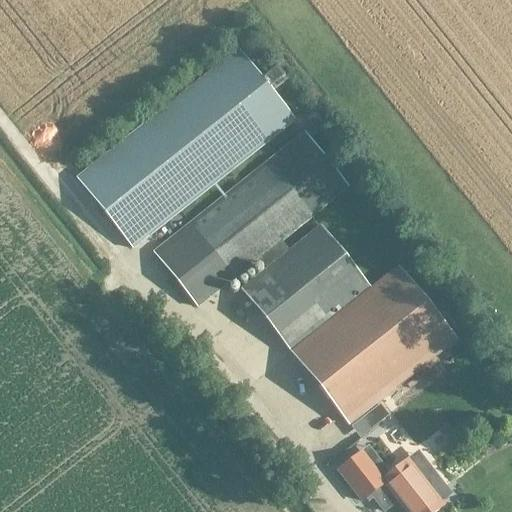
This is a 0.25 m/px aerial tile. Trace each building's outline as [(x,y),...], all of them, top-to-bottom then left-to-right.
[(76,180),(131,250),(293,121),(237,51),(76,180)] [(303,131),(303,134),(153,254),(196,308),(257,260),(266,271),(288,253),(279,242),(347,189),(309,142),(311,140),(310,140),(325,128),(318,119),(303,131)] [(240,291),(290,354),(369,291),(319,229),(288,253),(266,271),(240,291)] [(397,268),(369,291),(290,354),(348,426),(455,341),(397,268)] [(359,438),(366,448),(374,441),(379,448),(396,434),(376,409),(368,415),(376,424),(359,438)] [(403,511),(435,511),(442,507),(406,462),(380,482),(403,511)]
